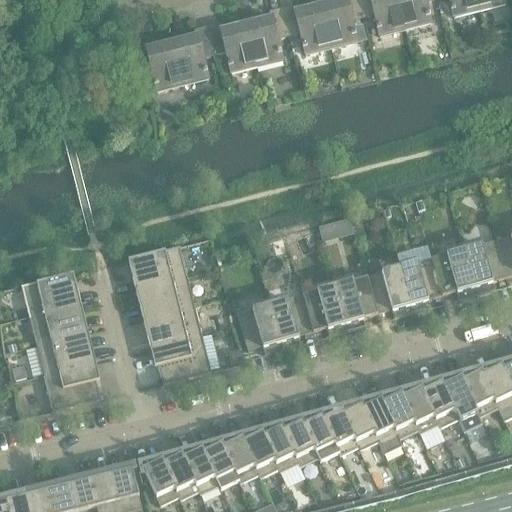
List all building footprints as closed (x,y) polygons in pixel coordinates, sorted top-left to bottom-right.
[(328,5),(330,16),(322,18),(331,52),(357,46),(351,24),(362,21),(357,0),(343,0),(344,1),(328,5)] [(405,33),(396,0),(393,0),(388,1),(387,0),(357,0),(362,21),(374,18),(379,40),(405,33)] [(436,0),(396,0),(405,33),(431,27),(425,5),(437,3),(436,0)] [(479,15),(475,0),(436,0),(437,3),(446,0),(448,0),(453,21),(479,15)] [(475,0),(479,15),(505,8),(502,0),(475,0)] [(293,8),(281,11),(288,40),(300,37),(305,59),(331,52),(322,18),(314,20),(311,10),(295,14),(293,8)] [(277,43),(288,40),(281,11),(269,14),(270,20),(254,24),(256,35),(248,37),(257,71),(282,64),(277,43)] [(257,71),(248,37),(240,39),(237,28),(220,32),(219,27),(207,30),(214,59),(225,56),(231,77),(257,71)] [(196,39),(179,43),(182,53),(174,55),(182,89),(208,83),(203,61),(214,59),(207,30),(194,33),(196,39)] [(145,45),(132,49),(139,77),(151,74),(157,96),(182,89),(174,55),(165,57),(163,47),(146,51),(145,45)] [(147,84),(141,86),(146,106),(152,104),(147,84)] [(421,203),(415,205),(417,213),(424,212),(421,203)] [(333,227),(318,231),(322,245),(337,241),(333,227)] [(506,281),(511,279),(511,238),(495,244),(506,281)] [(494,294),(491,280),(496,279),(498,284),(506,281),(495,244),(463,253),(476,299),(494,294)] [(179,252),(180,252),(179,251),(127,264),(135,294),(187,281),(179,252)] [(463,253),(431,262),(442,300),(450,297),(449,292),(454,290),(458,304),(476,299),(463,253)] [(433,302),(442,300),(431,262),(398,271),(412,317),(430,312),(426,298),(431,297),(433,302)] [(386,315),(384,310),(390,309),(394,322),(412,317),(398,271),(366,280),(377,318),(386,315)] [(73,277),(21,290),(21,291),(29,321),(80,308),(73,277)] [(366,280),(334,289),(347,336),(365,331),(361,317),(367,315),(368,320),(377,318),(366,280)] [(187,281),(135,294),(142,324),(194,311),(187,281)] [(321,334),(320,328),(325,327),(329,341),(347,336),(334,289),(301,298),(312,336),(321,334)] [(301,298),(269,308),(282,354),(301,349),(297,335),(302,333),(304,339),(312,336),(301,298)] [(80,308),(29,321),(36,350),(88,337),(80,308)] [(248,354),(256,352),(255,347),(260,345),(264,359),(282,354),(269,308),(236,317),(247,355),(248,354)] [(194,311),(142,324),(150,353),(201,340),(194,311)] [(88,337),(36,350),(43,379),(95,367),(88,337)] [(162,387),(162,388),(211,376),(211,375),(210,375),(201,340),(150,353),(154,370),(158,369),(162,387)] [(15,347),(7,349),(9,356),(17,354),(15,347)] [(238,354),(227,356),(230,368),(241,366),(238,354)] [(95,385),(99,384),(95,367),(43,379),(52,415),(51,415),(52,416),(101,404),(100,402),(100,403),(95,385)] [(511,393),(511,368),(503,373),(502,373),(511,393)] [(482,379),(498,412),(498,413),(504,425),(511,421),(511,393),(502,373),(503,373),(501,369),(483,378),(482,379)] [(23,370),(12,373),(15,383),(26,381),(23,370)] [(463,384),(462,384),(478,418),(477,418),(479,422),(498,413),(498,412),(482,379),(483,378),(481,375),(463,384)] [(443,389),(442,390),(458,424),(463,436),(482,427),(479,422),(477,418),(478,418),(462,384),(463,384),(461,380),(443,389)] [(458,424),(442,390),(443,389),(441,386),(423,395),(422,395),(438,429),(438,430),(439,433),(458,424)] [(403,400),(402,401),(418,435),(419,438),(438,430),(438,429),(422,395),(423,395),(421,392),(403,400)] [(383,406),(382,406),(398,440),(398,441),(399,444),(418,435),(402,401),(403,400),(401,397),(383,406)] [(382,406),(383,406),(381,403),(363,412),(362,412),(379,446),(378,446),(384,458),(402,450),(399,444),(398,441),(398,440),(382,406)] [(359,451),(358,452),(359,455),(378,446),(379,446),(362,412),(363,412),(361,408),(343,417),(342,417),(359,451)] [(339,457),(338,457),(339,461),(358,452),(359,451),(342,417),(343,417),(341,414),(323,423),(322,423),(339,457)] [(319,462),(318,463),(319,466),(338,457),(339,457),(322,423),(323,423),(322,419),(303,428),(302,428),(319,462)] [(299,468),(298,468),(299,472),(318,463),(319,462),(302,428),(303,428),(302,425),(283,434),(299,468)] [(263,440),(279,473),(278,474),(279,477),(298,468),(299,468),(283,434),(282,430),(263,439),(263,440)] [(279,473),(263,440),(263,439),(262,436),(243,445),(259,479),(258,479),(260,483),(278,474),(279,473)] [(223,450),(223,451),(239,485),(238,485),(240,488),(258,479),(259,479),(243,445),(242,442),(223,450)] [(203,456),(219,490),(218,491),(220,494),(238,485),(239,485),(223,451),(223,450),(222,447),(203,456)] [(183,462),(199,496),(198,496),(200,499),(218,491),(219,490),(203,456),(202,453),(183,461),(183,462)] [(163,467),(179,501),(178,502),(180,505),(198,496),(199,496),(183,462),(183,461),(182,458),(163,467)] [(461,462),(455,464),(459,471),(464,468),(461,462)] [(162,464),(140,474),(141,476),(144,475),(144,477),(160,510),(178,502),(179,501),(163,467),(162,464)] [(506,464),(485,469),(488,479),(509,473),(506,464)] [(485,469),(464,475),(467,485),(488,479),(485,469)] [(109,476),(117,511),(141,511),(132,474),(123,476),(122,472),(109,476)] [(464,475),(435,483),(438,493),(467,485),(464,475)] [(95,511),(117,511),(109,476),(96,479),(97,483),(89,484),(95,511)] [(80,483),(67,486),(73,511),(95,511),(89,484),(81,486),(80,483)] [(435,483),(415,489),(417,499),(438,493),(435,483)] [(55,493),(47,495),(51,511),(73,511),(67,486),(54,489),(55,493)] [(415,489),(394,495),(396,504),(417,499),(415,489)] [(38,493),(25,497),(28,511),(51,511),(47,495),(39,497),(38,493)] [(394,495),(373,500),(375,510),(396,504),(394,495)] [(12,500),(13,503),(5,505),(6,511),(28,511),(25,497),(12,500)] [(373,500),(352,505),(353,511),(366,511),(375,510),(373,500)]
